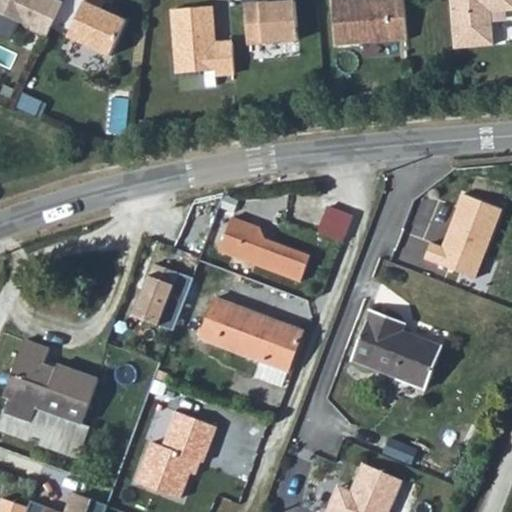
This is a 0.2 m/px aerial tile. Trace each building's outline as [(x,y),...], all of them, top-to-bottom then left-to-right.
[(49,31),(62,0),(0,0),(0,6),(34,21),(33,23),(49,31)] [(105,0),(84,0),(70,32),(112,52),(129,16),(103,5),(105,0)] [(295,0),(255,0),(245,1),(248,39),(299,35),(295,0)] [(330,0),(334,41),(406,35),(405,16),(403,0),(330,0)] [(511,0),(449,0),(452,32),(453,44),(492,40),(489,7),(511,5),(511,0)] [(217,70),(236,69),(234,50),(233,37),(215,39),(213,2),(172,5),(178,69),(217,65),(217,70)] [(511,9),(495,11),(498,40),(511,38),(511,9)] [(64,58),(51,97),(73,104),(85,65),(64,58)] [(432,239),(426,257),(477,277),(504,206),(465,191),(445,244),(432,239)] [(234,214),(222,249),(304,277),(313,251),(269,236),(261,224),(234,214)] [(145,314),(177,326),(198,273),(166,260),(145,314)] [(203,334),(289,369),(304,329),(218,295),(203,334)] [(351,361),(425,387),(440,345),(401,331),(403,324),(368,312),(351,361)] [(15,371),(25,376),(19,391),(44,401),(49,390),(93,408),(110,364),(69,348),(66,356),(51,350),(56,339),(32,329),(15,371)] [(214,422),(175,408),(162,442),(149,438),(134,478),(179,494),(193,455),(201,458),(214,422)] [(420,447),(390,434),(383,450),(413,462),(420,447)] [(386,511),(402,477),(365,461),(353,490),(345,492),(337,489),(326,511),(386,511)] [(59,511),(30,502),(28,508),(26,511),(100,511),(104,504),(69,491),(61,511),(59,511)] [(26,511),(28,508),(2,499),(0,504),(0,511),(26,511)]
